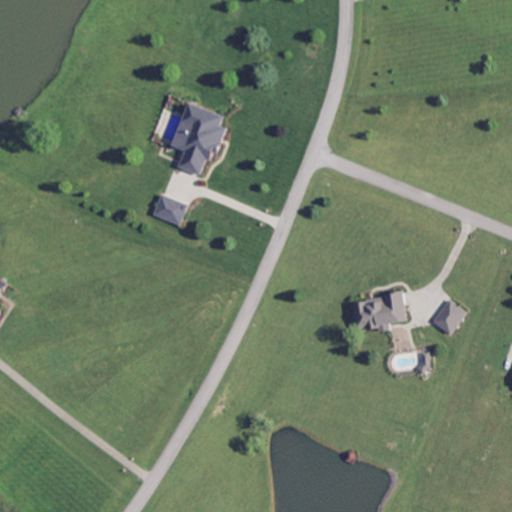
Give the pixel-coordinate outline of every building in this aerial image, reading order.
[(218,155),(215,154),(212,162),(208,161),(202,176),(181,167),(187,153),(174,147),(192,104),(226,118),(222,127),(229,130),(218,155)] [(182,226),(156,215),(164,195),(190,206),(182,226)] [(0,300),(0,305),(7,310),(0,320),(0,277),(11,284),(0,300)] [(393,330),(382,332),(382,328),(369,330),(369,328),(360,329),(356,304),(370,302),(370,300),(387,298),(387,294),(406,292),(409,321),(392,324),(393,330)] [(453,334),(437,321),(453,300),(470,313),(453,334)] [(425,374),(420,369),(425,364),(425,353),(432,353),(433,367),(425,374)]
